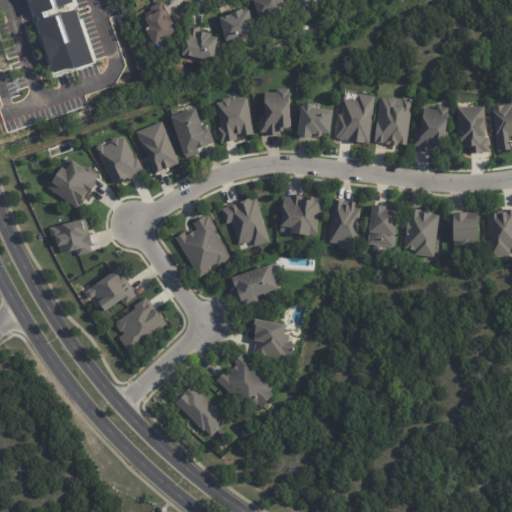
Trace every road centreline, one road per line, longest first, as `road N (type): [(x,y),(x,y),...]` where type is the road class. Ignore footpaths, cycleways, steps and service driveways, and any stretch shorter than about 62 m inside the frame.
road 1 (residential): [(511,183),(429,184),(273,162),(163,206),(134,233),(211,326),(115,398)]
road 2 (secondary): [(256,511),(190,468),(115,398),(44,298),(0,203)]
road 3 (secondary): [(0,275),(90,409),(207,511)]
